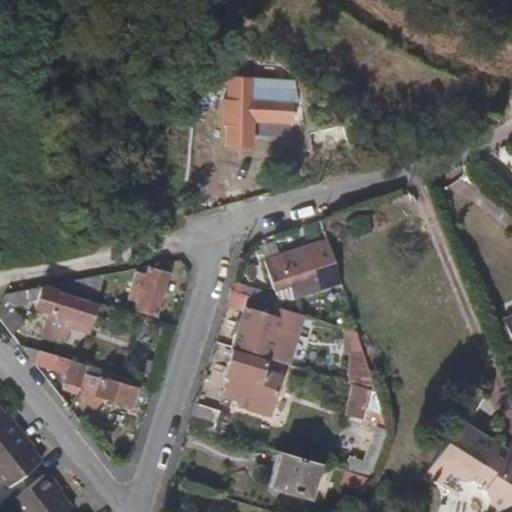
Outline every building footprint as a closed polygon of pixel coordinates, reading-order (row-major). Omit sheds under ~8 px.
[(227,67),(203,63),(200,94),(225,96),(227,67)] [(255,88),(251,124),(276,126),(278,104),(286,104),(287,91),(255,88)] [(361,239),(376,234),(369,215),(354,221),(361,239)] [(280,252),(289,281),(294,295),(340,280),(326,236),(280,251),(280,252)] [(263,257),(273,286),(289,281),(280,252),(263,257)] [(155,313),(167,273),(149,267),(147,274),(137,270),(128,297),(140,301),(137,308),(155,313)] [(95,301),(105,274),(46,286),(56,289),(95,301)] [(55,292),(56,289),(46,286),(38,287),(33,302),(32,306),(46,310),(66,317),(84,323),(86,323),(93,304),(55,292)] [(10,307),(33,302),(38,287),(3,294),(1,296),(10,307)] [(95,301),(56,289),(55,292),(93,304),(95,301)] [(241,312),(246,295),(230,290),(225,307),(241,312)] [(273,309),(275,304),(246,295),(241,312),(232,343),(266,354),(273,332),(276,329),(281,311),(273,309)] [(23,323),(10,307),(1,296),(0,299),(0,319),(11,333),(23,323)] [(38,334),(63,342),(68,326),(64,325),(66,317),(46,310),(38,334)] [(82,331),(84,323),(66,317),(64,325),(68,326),(82,331)] [(19,344),(33,361),(36,350),(19,344)] [(266,359),(231,349),(223,374),(227,376),(222,393),(239,398),(237,405),(266,414),(279,374),(263,368),(266,359)] [(69,359),(36,350),(33,361),(65,371),(69,359)] [(346,381),(360,382),(362,357),(348,356),(346,381)] [(65,371),(63,380),(79,385),(83,373),(85,364),(69,359),(65,371)] [(83,373),(98,377),(101,369),(85,364),(83,373)] [(101,369),(98,377),(134,388),(136,380),(101,369)] [(98,377),(83,373),(79,385),(77,389),(93,393),(98,377)] [(134,388),(98,377),(93,393),(129,404),(134,388)] [(77,389),(79,385),(63,380),(61,388),(76,392),(77,389)] [(350,387),(343,418),(369,423),(376,392),(350,387)] [(228,413),(195,403),(190,423),(222,433),(228,413)] [(496,450),(502,440),(460,416),(429,473),(446,482),(452,472),(489,494),(500,509),(511,502),(511,447),(507,456),(496,450)] [(0,421),(0,430),(6,438),(10,434),(0,421)] [(10,434),(6,438),(18,453),(22,450),(10,434)] [(18,453),(6,438),(0,442),(0,489),(23,472),(29,467),(18,453)] [(511,447),(511,445),(502,440),(496,450),(507,456),(511,447)] [(319,462),(282,452),(271,485),(307,497),(319,462)] [(43,500),(47,496),(34,479),(30,482),(29,483),(43,500)] [(51,511),(43,500),(29,483),(0,504),(0,511),(51,511)]
